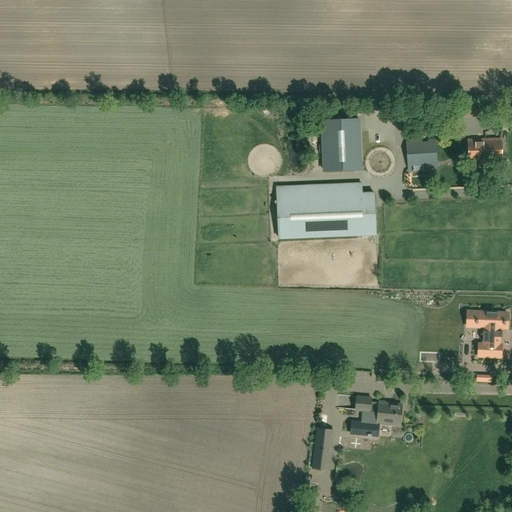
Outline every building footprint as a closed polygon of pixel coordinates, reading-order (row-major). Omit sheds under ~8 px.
[(324,171),(361,170),(359,119),(322,121),(324,171)] [(390,131),(373,131),(373,143),(387,143),(387,136),(390,136),(390,131)] [(469,162),(502,161),(502,139),(468,140),(469,162)] [(435,143),(407,145),(408,164),(409,171),(412,171),(411,164),(425,163),(425,170),(437,169),(436,162),(435,143)] [(456,164),(439,165),(439,173),(456,172),(456,164)] [(431,187),(431,175),(406,176),(407,188),(431,187)] [(277,187),(279,239),(376,235),(374,193),(362,193),(361,183),(277,187)] [(502,345),(500,344),(500,337),(501,337),(502,331),(500,331),(500,328),(504,329),(504,324),(505,324),(505,321),(504,321),(505,313),(468,311),(467,327),(484,328),(483,344),(479,344),(478,357),(501,358),(502,345)] [(340,396),(340,405),(355,405),(355,396),(340,396)] [(371,402),(371,398),(357,396),(356,410),(370,412),(370,410),(378,411),(377,422),(385,423),(384,425),(387,427),(390,428),(393,425),(393,424),(400,424),(402,405),(385,404),(385,402),(379,401),(379,403),(371,402)] [(315,452),(314,452),(312,469),(329,471),(331,454),(330,454),(331,447),(332,447),(334,430),(317,428),(315,445),(316,445),(315,452)]
